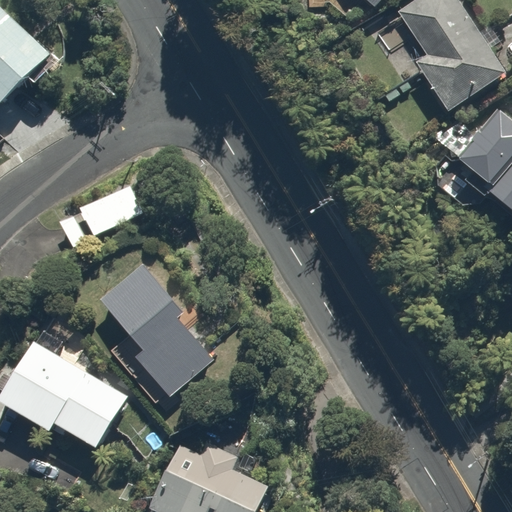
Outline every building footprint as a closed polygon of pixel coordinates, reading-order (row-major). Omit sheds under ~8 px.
[(374,0),(385,9),(393,0),(374,0)] [(511,67),(464,0),(425,0),(404,15),(433,56),(423,63),(457,112),(511,73),(511,67)] [(39,39),(0,1),(0,96),(12,108),(63,53),(43,34),(39,39)] [(511,112),(502,106),(466,161),(496,180),(489,190),(506,201),(508,198),(511,199),(511,112)] [(111,199),(86,210),(100,239),(150,215),(134,181),(108,193),(111,199)] [(73,216),(59,224),(73,248),(87,240),(73,216)] [(179,229),(174,221),(158,232),(179,265),(204,250),(188,224),(179,229)] [(175,275),(163,261),(157,266),(154,262),(109,303),(153,353),(145,360),(180,399),(225,359),(194,324),(202,316),(169,280),(175,275)] [(75,350),(82,338),(54,323),(10,404),(61,431),(64,426),(108,449),(137,396),(79,365),(84,355),(75,350)] [(272,511),(283,488),(186,443),(160,511),(162,511),(272,511)]
